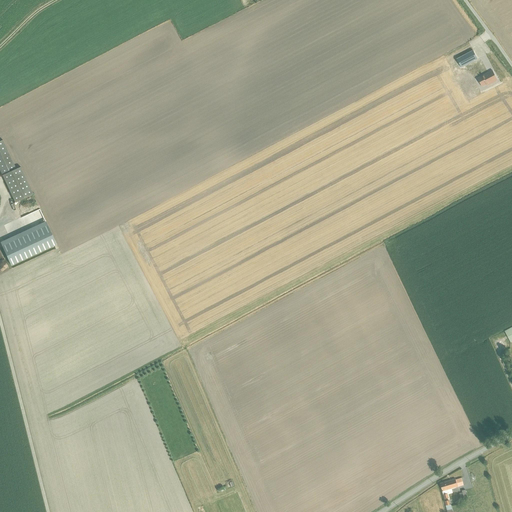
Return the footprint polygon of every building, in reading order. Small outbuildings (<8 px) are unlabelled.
[(488,40),(484,29),(475,33),(479,43),(488,40)] [(489,62),(479,49),(471,55),(481,68),(489,62)] [(504,65),(500,59),(489,67),(493,72),(485,77),(489,82),(503,72),(499,68),(504,65)] [(472,74),(468,66),(460,70),(463,78),(472,74)] [(2,138),(0,139),(0,165),(17,202),(34,194),(22,167),(16,169),(2,138)] [(32,199),(22,202),(24,211),(35,207),(32,199)] [(45,220),(0,240),(11,265),(56,244),(45,220)] [(443,492),(463,488),(461,479),(442,483),(443,492)] [(205,503),(209,511),(252,511),(241,488),(205,503)]
